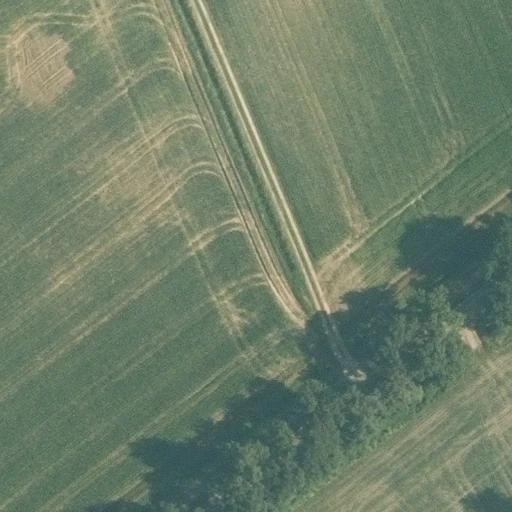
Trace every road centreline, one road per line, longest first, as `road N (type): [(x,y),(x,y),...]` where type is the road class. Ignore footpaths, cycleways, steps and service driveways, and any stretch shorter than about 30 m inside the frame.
road 1 (track): [(362,391),(194,0)]
road 2 (secondary): [(511,278),(210,511)]
